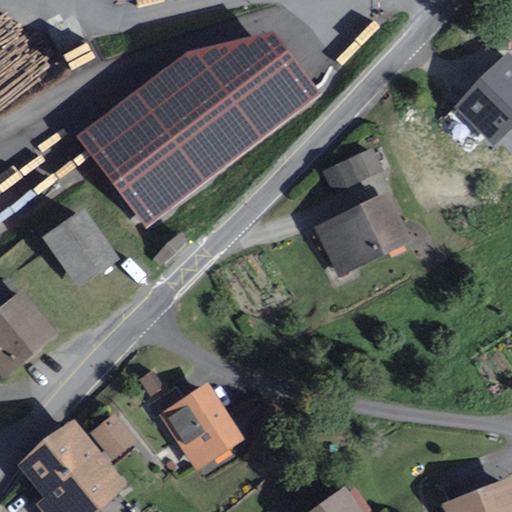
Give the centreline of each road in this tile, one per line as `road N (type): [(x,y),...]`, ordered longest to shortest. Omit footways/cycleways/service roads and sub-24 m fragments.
road 1 (tertiary): [(139,322),(454,0)]
road 2 (residential): [(139,322),(175,345),(294,392),(511,430)]
road 3 (tertiary): [(25,447),(139,322)]
